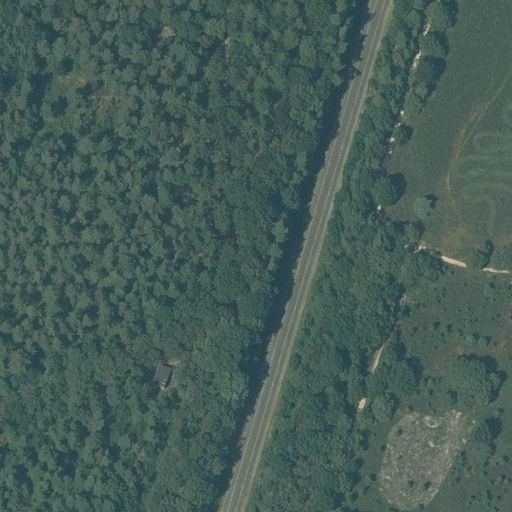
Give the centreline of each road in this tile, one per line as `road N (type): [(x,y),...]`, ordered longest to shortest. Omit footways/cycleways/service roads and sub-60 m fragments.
road 1 (track): [(326,511),(409,246)]
road 2 (track): [(409,246),(383,219),(376,194),(433,0)]
road 3 (track): [(0,402),(238,311)]
